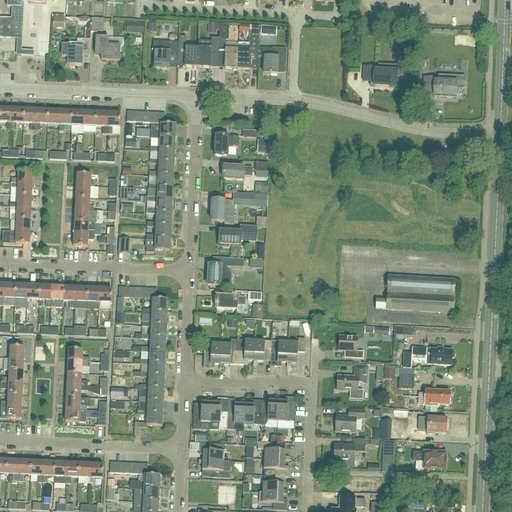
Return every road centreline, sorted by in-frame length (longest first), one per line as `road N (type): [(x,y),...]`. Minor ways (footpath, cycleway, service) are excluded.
road 1 (tertiary): [(482,511),(500,134)]
road 2 (unclassified): [(500,134),(446,133),(292,103)]
road 3 (unclassified): [(196,97),(0,87)]
road 4 (residential): [(188,271),(0,264)]
road 5 (residential): [(179,449),(0,441)]
road 6 (residential): [(188,271),(196,97)]
road 7 (residential): [(297,14),(146,0)]
road 8 (tertiary): [(500,134),(504,0)]
road 9 (residential): [(312,389),(183,382)]
road 10 (residential): [(305,511),(312,389)]
